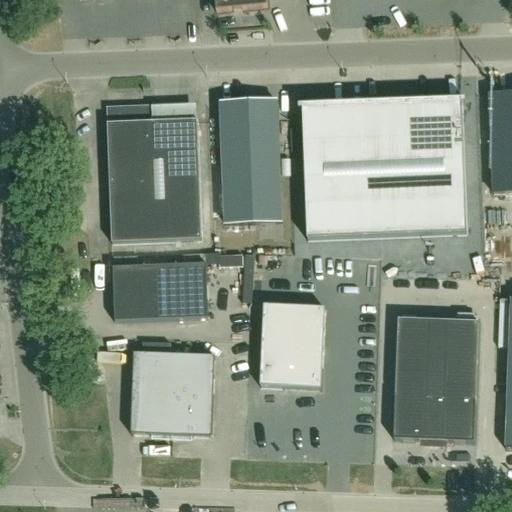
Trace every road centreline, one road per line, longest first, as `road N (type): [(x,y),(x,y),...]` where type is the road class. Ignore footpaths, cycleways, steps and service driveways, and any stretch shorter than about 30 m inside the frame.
road 1 (unclassified): [(0,72),(511,49)]
road 2 (unclassified): [(511,511),(35,496)]
road 3 (unclassified): [(35,496),(0,137)]
